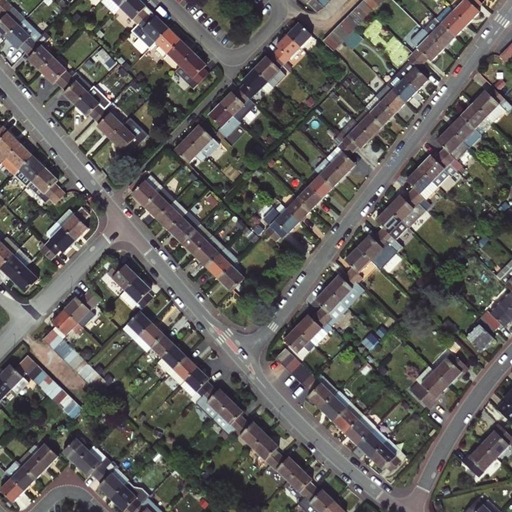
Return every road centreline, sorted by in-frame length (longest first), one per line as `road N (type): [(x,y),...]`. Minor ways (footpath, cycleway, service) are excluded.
road 1 (residential): [(511,6),(245,363)]
road 2 (residential): [(245,363),(296,421),(402,511)]
road 3 (residential): [(233,56),(228,77),(109,203)]
road 4 (residential): [(412,511),(468,406),(511,352)]
road 5 (residential): [(123,220),(245,363)]
road 6 (residential): [(0,75),(109,203)]
road 7 (residential): [(26,320),(123,220)]
